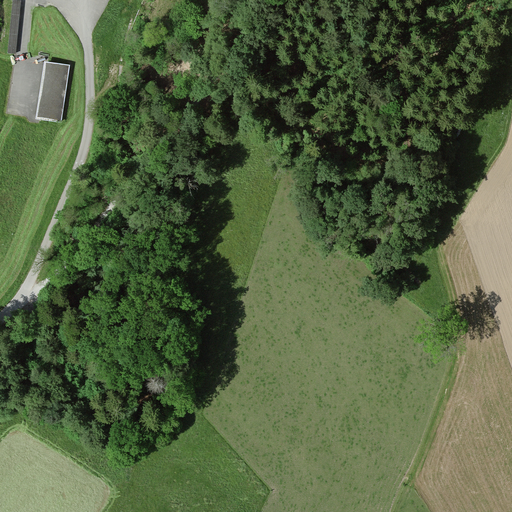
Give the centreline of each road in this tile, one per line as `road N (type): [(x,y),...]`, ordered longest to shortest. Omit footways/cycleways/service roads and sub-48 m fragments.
road 1 (track): [(25,293),(43,288),(74,258),(279,0)]
road 2 (unclassified): [(80,0),(77,21),(92,59),(91,114),(77,174),(36,275),(0,320)]
